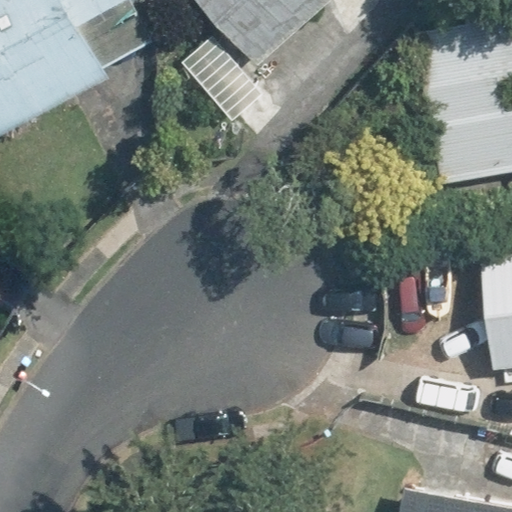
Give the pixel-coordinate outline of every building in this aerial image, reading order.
[(0,0),(0,133),(105,80),(100,70),(154,42),(132,0),(0,0)] [(194,0),(256,67),(327,0),(194,0)] [(511,8),(412,28),(441,181),(511,167),(511,8)] [(511,365),(511,247),(480,251),(492,368),(511,365)] [(511,511),(511,504),(398,488),(394,511),(511,511)]
